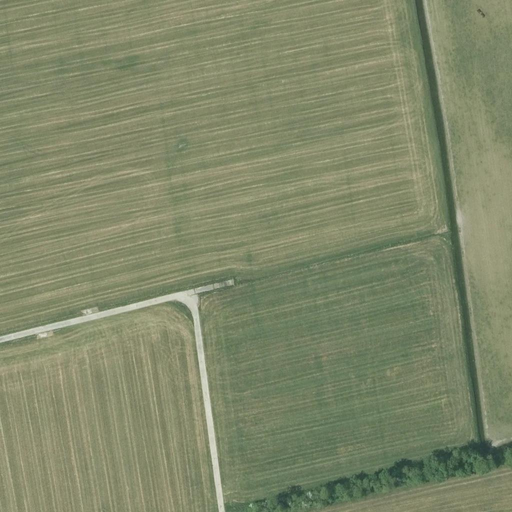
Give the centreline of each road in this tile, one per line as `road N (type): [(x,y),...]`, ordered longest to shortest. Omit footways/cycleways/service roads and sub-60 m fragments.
road 1 (track): [(221,511),(189,293)]
road 2 (track): [(211,287),(0,340)]
